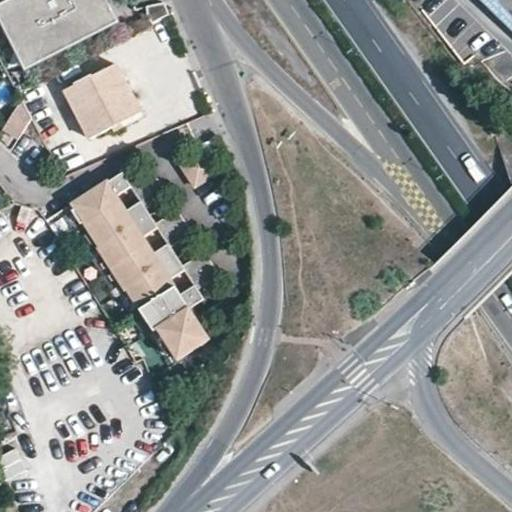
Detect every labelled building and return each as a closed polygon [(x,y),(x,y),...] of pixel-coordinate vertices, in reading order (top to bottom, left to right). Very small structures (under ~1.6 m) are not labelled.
[(105,0),(3,0),(0,2),(0,22),(25,71),(118,24),(107,3),(105,0)] [(511,0),(495,0),(511,16),(511,0)] [(116,64),(65,90),(91,139),(142,113),(134,98),(116,64)] [(33,119),(24,102),(3,127),(17,139),(33,119)] [(220,174),(203,148),(178,164),(195,190),(220,174)] [(132,315),(140,329),(143,328),(145,332),(149,330),(168,362),(202,342),(183,311),(197,302),(192,292),(215,279),(201,255),(177,268),(166,249),(190,235),(183,225),(175,211),(152,225),(141,207),(167,192),(151,168),(127,182),(121,172),(72,204),(73,206),(70,207),(78,221),(80,220),(94,246),(93,246),(95,251),(118,290),(120,289),(134,314),(132,315)] [(0,458),(0,461),(8,480),(28,471),(19,450),(0,458)]
